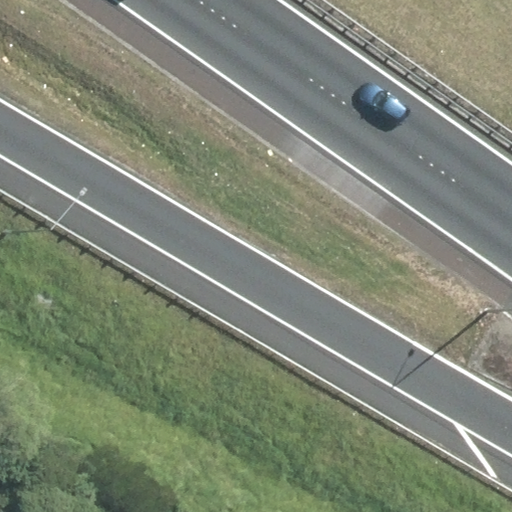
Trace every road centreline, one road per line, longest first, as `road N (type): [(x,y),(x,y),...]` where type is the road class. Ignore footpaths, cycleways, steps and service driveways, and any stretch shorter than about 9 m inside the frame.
road 1 (motorway): [(511,427),(0,123)]
road 2 (motorway): [(511,209),(214,0)]
